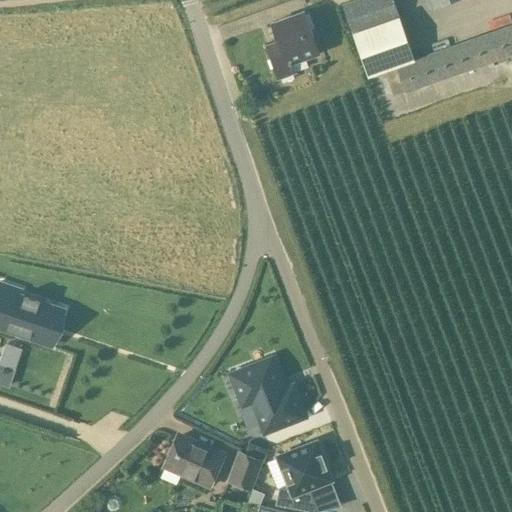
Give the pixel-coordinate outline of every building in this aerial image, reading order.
[(349,0),(342,3),(352,34),(400,17),(394,0),(349,0)] [(292,63),(319,53),(304,11),(272,22),(278,41),(267,45),(279,78),(295,72),(292,63)] [(415,58),(400,17),(352,34),(367,74),(395,64),(415,58)] [(511,23),(415,58),(395,64),(405,92),(511,55),(511,23)] [(0,292),(0,338),(50,357),(64,320),(20,303),(24,295),(2,287),(0,292)] [(308,415),(295,383),(285,387),(273,356),(231,372),(244,405),(254,401),(266,432),(308,415)] [(15,371),(0,365),(0,382),(10,386),(15,371)] [(223,457),(176,436),(164,465),(211,485),(223,457)] [(315,442),(277,456),(288,484),(279,487),(275,504),(312,511),(314,504),(308,488),(324,482),(323,481),(326,474),(327,474),(315,442)] [(251,488),(262,459),(239,451),(228,480),(251,488)]
